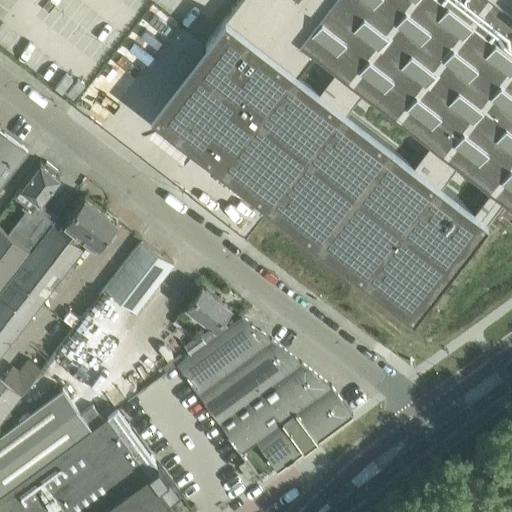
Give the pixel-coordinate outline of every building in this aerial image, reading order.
[(511,0),(238,0),(205,42),(253,79),(198,150),(413,317),(504,200),(511,206),(511,0)] [(0,185),(27,150),(0,128),(0,185)] [(0,255),(1,256),(0,257),(0,290),(10,278),(52,223),(58,215),(40,201),(60,175),(56,172),(58,170),(46,161),(44,163),(40,160),(12,197),(23,205),(20,209),(24,212),(8,233),(0,242),(0,255)] [(52,223),(10,278),(41,302),(82,248),(81,247),(90,235),(98,242),(116,219),(84,194),(59,228),(52,223)] [(129,254),(128,256),(159,281),(161,279),(173,263),(142,238),(129,254)] [(0,419),(21,392),(0,375),(0,355),(41,302),(10,278),(0,290),(0,419)] [(202,284),(189,301),(186,304),(215,326),(230,306),(202,284)] [(285,350),(241,315),(190,352),(176,363),(242,452),(256,441),(255,440),(331,385),(285,350)] [(353,415),(331,385),(255,440),(256,441),(277,470),(353,415)] [(0,490),(96,420),(102,417),(94,405),(81,414),(61,387),(17,419),(1,431),(0,431),(0,490)] [(0,490),(0,509),(2,511),(151,511),(169,499),(179,492),(157,463),(130,425),(117,408),(106,417),(103,419),(102,417),(96,420),(0,490)] [(237,464),(248,478),(256,472),(246,458),(237,464)]
